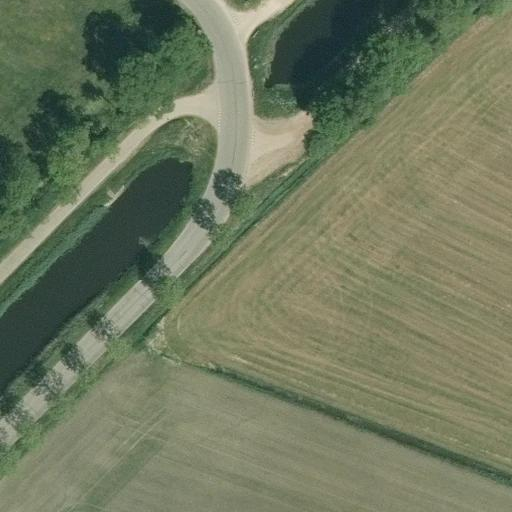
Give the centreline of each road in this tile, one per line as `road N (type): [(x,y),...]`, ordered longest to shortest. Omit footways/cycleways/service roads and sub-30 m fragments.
road 1 (unclassified): [(0,434),(210,224),(237,159),(239,90)]
road 2 (unclassified): [(0,276),(154,121),(239,90)]
road 3 (track): [(237,159),(297,133),(431,0)]
